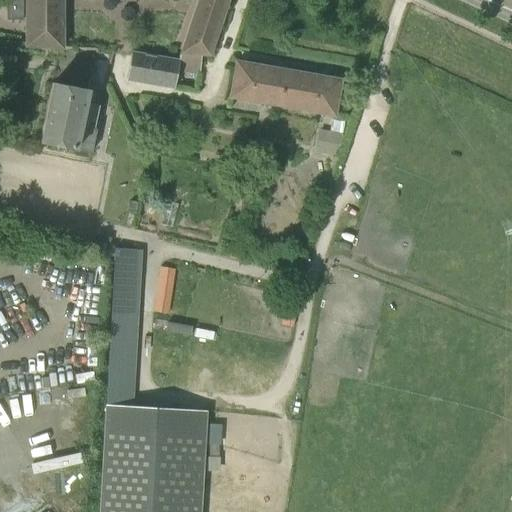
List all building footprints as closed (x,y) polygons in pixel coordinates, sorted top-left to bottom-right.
[(226,0),(5,0),(6,19),(27,19),(27,35),(26,40),(26,45),(62,47),(61,0),(199,0),(177,62),(131,53),(127,79),(174,89),(176,73),(199,73),(200,56),(207,57),(226,0)] [(241,99),(247,64),(236,62),(230,97),(241,99)] [(251,101),(258,66),(247,64),(241,99),(251,101)] [(262,103),(268,68),(258,66),(251,101),(262,103)] [(278,70),(268,68),(262,103),(272,105),(278,70)] [(282,107),(288,71),(278,70),(272,105),(282,107)] [(292,108),(298,73),(288,71),(282,107),(292,108)] [(302,110),(309,75),(298,73),(292,108),(302,110)] [(313,112),(319,77),(309,75),(302,110),(313,112)] [(323,114),(329,79),(319,77),(313,112),(323,114)] [(340,81),(329,79),(323,114),(334,116),(340,81)] [(50,85),(39,145),(91,154),(98,118),(83,116),(88,93),(50,85)] [(343,134),(344,125),(342,124),(343,123),(331,121),(329,131),(319,129),(314,151),(338,156),(342,134),(343,134)] [(104,405),(98,511),(200,511),(206,410),(132,407),(143,250),(115,248),(104,405)] [(168,313),(175,269),(160,266),(152,311),(168,313)] [(293,327),(298,297),(287,295),(285,302),(284,302),(280,325),(293,327)] [(192,327),(167,323),(165,331),(191,335),(192,327)]
